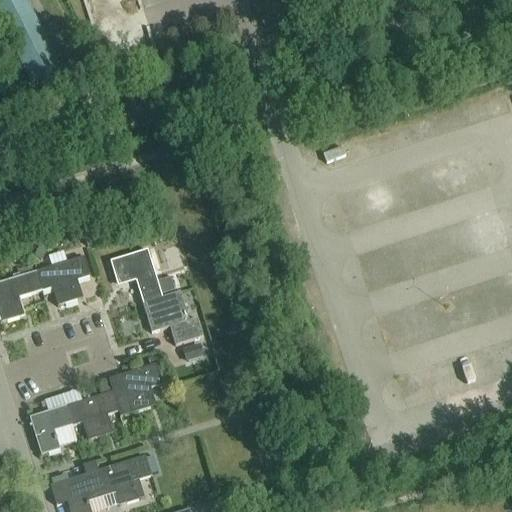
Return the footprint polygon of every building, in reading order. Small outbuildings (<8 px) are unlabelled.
[(56,69),(70,62),(54,29),(40,36),(22,0),(10,0),(0,5),(0,18),(32,86),(59,74),(56,69)] [(133,278),(142,306),(161,301),(160,296),(174,292),(170,278),(156,283),(146,253),(108,265),(114,284),(133,278)] [(35,275),(41,295),(50,292),(56,310),(77,304),(71,285),(89,280),(82,260),(35,275)] [(13,304),(41,295),(35,275),(0,286),(0,327),(18,322),(13,304)] [(179,295),(161,301),(142,306),(151,336),(169,330),(174,349),(194,343),(202,341),(196,321),(188,324),(179,295)] [(182,349),(187,362),(205,355),(201,342),(182,349)] [(155,367),(126,376),(119,378),(108,381),(110,388),(112,395),(111,395),(113,402),(117,414),(119,420),(155,409),(149,391),(162,387),(155,367)] [(65,410),(70,428),(72,428),(80,425),(86,443),(112,435),(107,417),(117,414),(113,402),(111,395),(102,398),(81,405),(78,393),(62,398),(66,409),(65,410)] [(53,434),(70,428),(65,410),(66,409),(62,398),(44,403),(44,404),(48,415),(28,421),(40,459),(58,453),(58,450),(53,434)] [(155,458),(145,461),(150,476),(159,473),(155,458)] [(103,494),(105,499),(114,496),(118,509),(144,501),(138,483),(150,479),(150,476),(145,461),(144,459),(97,474),(103,494)] [(103,494),(97,474),(94,465),(81,469),(84,478),(49,488),(55,508),(66,505),(68,511),(88,511),(86,505),(105,499),(103,494)]
